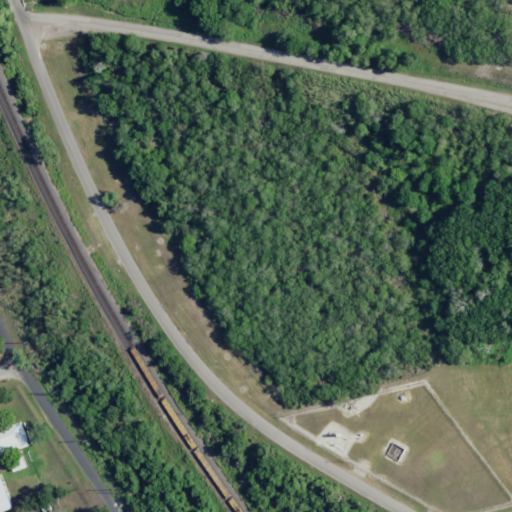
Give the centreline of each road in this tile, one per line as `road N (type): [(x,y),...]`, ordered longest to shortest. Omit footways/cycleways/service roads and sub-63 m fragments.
road 1 (tertiary): [(403,511),(270,433),(205,379),(141,286),(81,173),(15,0)]
road 2 (residential): [(511,101),(109,20),(25,23)]
road 3 (residential): [(115,511),(0,334)]
